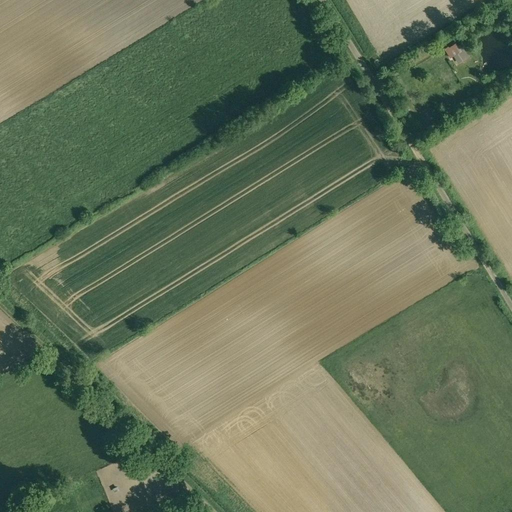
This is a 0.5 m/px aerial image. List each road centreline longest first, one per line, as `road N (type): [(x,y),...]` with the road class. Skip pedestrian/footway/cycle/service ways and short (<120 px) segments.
road 1 (unclassified): [(511,305),(323,0)]
road 2 (track): [(0,275),(88,352),(227,511)]
